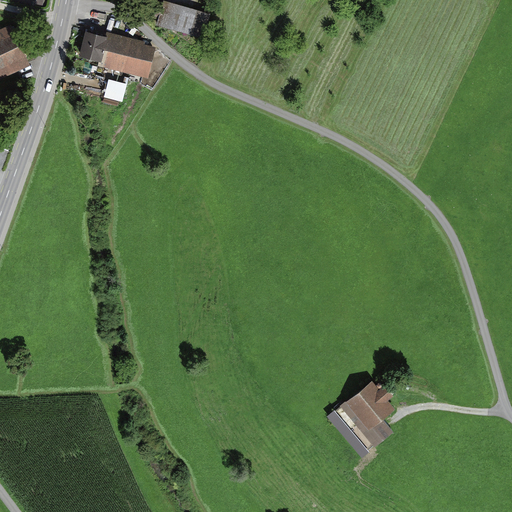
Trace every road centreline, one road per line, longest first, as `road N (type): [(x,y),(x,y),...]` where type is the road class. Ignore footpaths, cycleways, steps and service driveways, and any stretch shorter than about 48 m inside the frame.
road 1 (unclassified): [(66,1),(122,13),(187,67),(353,145),(401,179),(453,236),(511,414)]
road 2 (secondary): [(66,1),(0,217)]
